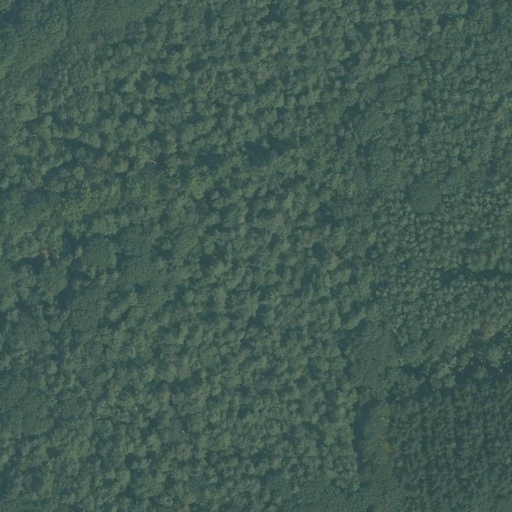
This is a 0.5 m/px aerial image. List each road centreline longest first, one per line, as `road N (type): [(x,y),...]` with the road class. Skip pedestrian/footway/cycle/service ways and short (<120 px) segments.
road 1 (track): [(511,166),(400,187),(295,143),(0,201)]
road 2 (track): [(352,166),(400,511)]
